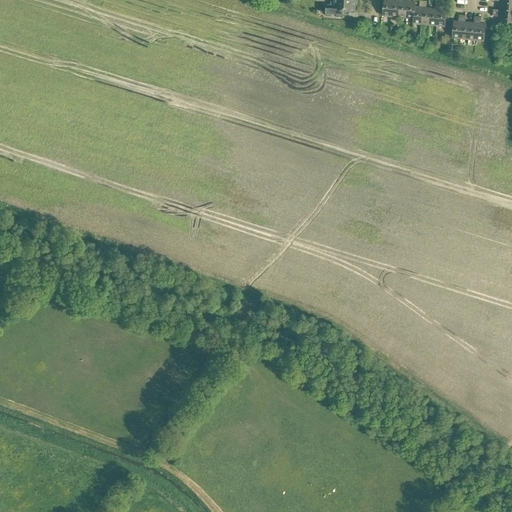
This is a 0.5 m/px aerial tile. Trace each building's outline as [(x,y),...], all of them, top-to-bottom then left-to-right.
[(355,0),(335,0),(335,5),(327,5),(326,16),(340,17),(340,11),(355,12),(355,0)] [(391,17),(392,0),(383,0),(382,16),(391,17)] [(392,0),(391,17),(398,17),(400,0),(395,0),(392,0)] [(400,0),(398,17),(406,18),(407,0),(404,0),(404,1),(400,0)] [(411,0),(407,0),(406,18),(413,19),(415,7),(416,2),(411,1),(411,0)] [(421,24),(423,1),(420,1),(419,7),(415,7),(413,19),(413,24),(421,24)] [(429,25),(430,8),(426,8),(427,1),(423,1),(421,24),(429,25)] [(437,26),(439,2),(435,2),(435,9),(430,8),(429,25),(437,26)] [(439,2),(437,26),(445,27),(446,10),(442,9),(442,3),(439,2)] [(493,13),(511,14),(511,6),(500,6),(500,10),(493,9),(493,13)] [(511,14),(493,13),(493,16),(499,17),(499,21),(511,22),(511,14)] [(460,39),(462,15),(459,15),(458,22),(454,21),(452,38),(460,39)] [(462,15),(460,39),(468,40),(469,23),(465,22),(466,16),(462,15)] [(469,23),(468,40),(476,40),(478,17),(474,16),(474,23),(469,23)] [(481,17),(478,17),(476,40),(484,41),(485,24),(481,24),(481,17)]
